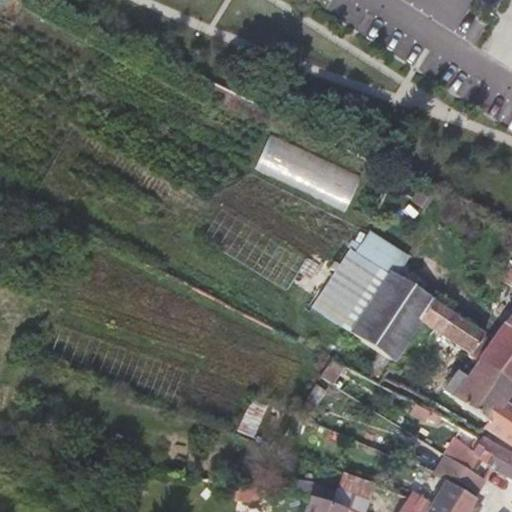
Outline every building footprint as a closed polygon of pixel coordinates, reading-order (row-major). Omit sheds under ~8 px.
[(344,209),(359,174),(266,134),(251,169),(344,209)] [(511,262),(508,261),(500,281),(511,285),(511,262)] [(346,329),(391,359),(416,322),(430,300),(385,271),(346,329)] [(416,322),(465,353),(478,335),(480,333),(430,300),(416,322)] [(511,307),(487,342),(478,335),(465,353),(463,356),(472,361),(492,373),(511,385),(511,307)] [(324,358),(318,381),(334,385),(340,362),(324,358)] [(447,398),(485,425),(500,403),(511,386),(511,385),(492,373),(472,361),(447,398)] [(323,390),(313,383),(295,416),(306,419),(323,390)] [(248,399),(240,421),(258,427),(266,405),(248,399)] [(482,429),(511,448),(511,410),(500,403),(485,425),(482,429)] [(410,413),(425,422),(430,413),(416,404),(410,413)] [(481,465),(490,471),(490,469),(508,479),(511,470),(511,457),(472,436),(468,445),(452,436),(443,451),(442,453),(451,460),(460,465),(475,475),(477,473),(481,465)] [(482,485),(484,481),(475,475),(460,465),(453,475),(477,492),(482,485)] [(380,499),(384,486),(350,474),(347,487),(361,492),(351,507),(357,511),(373,511),(375,511),(380,499)] [(412,494),(411,495),(401,509),(406,511),(469,511),(475,504),(478,499),(475,496),(448,481),(431,506),(412,494)] [(223,498),(248,499),(249,487),(224,486),(223,498)] [(357,511),(351,507),(310,495),(305,511),(357,511)]
